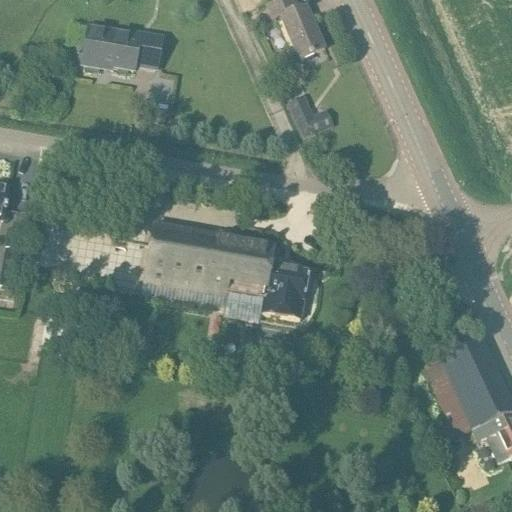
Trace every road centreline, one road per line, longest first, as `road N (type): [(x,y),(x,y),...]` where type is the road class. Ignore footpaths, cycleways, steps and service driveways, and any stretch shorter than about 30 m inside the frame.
road 1 (residential): [(0,135),(324,189),(382,191),(430,181)]
road 2 (secondary): [(430,181),(350,0)]
road 3 (secondary): [(511,364),(454,237)]
